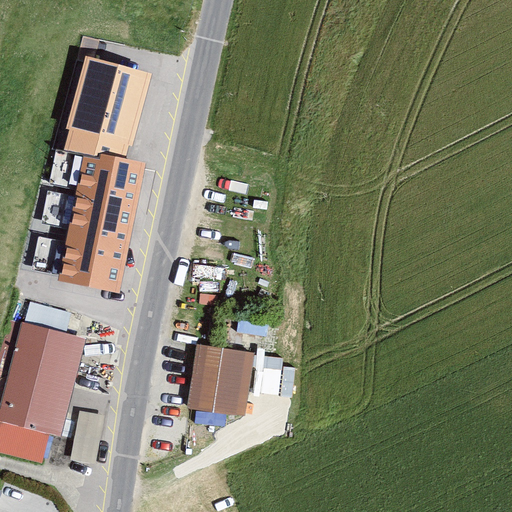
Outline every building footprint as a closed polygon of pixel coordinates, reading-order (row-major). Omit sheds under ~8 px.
[(153,70),(86,53),(63,139),(130,157),(153,70)] [(121,292),(146,161),(85,150),(59,280),(121,292)] [(29,316),(69,326),(72,310),(32,301),(29,316)] [(83,340),(19,323),(0,394),(0,451),(39,462),(44,434),(57,437),(83,340)] [(255,351),(197,343),(188,407),(246,415),(255,351)]
